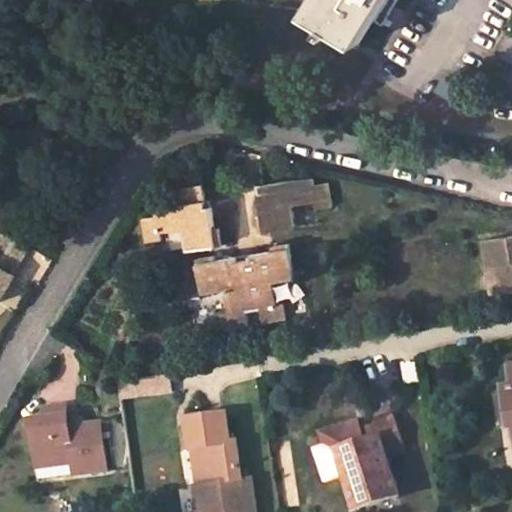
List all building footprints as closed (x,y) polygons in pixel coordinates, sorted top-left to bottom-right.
[(381,0),(315,0),(308,13),(357,40),(377,8),(381,0)] [(315,75),(328,54),(308,41),(295,61),(315,75)] [(430,86),(456,101),(463,89),(439,74),(430,86)] [(257,221),(261,240),(294,231),(291,211),(314,206),(315,212),(331,210),(326,186),(313,188),(310,179),(259,190),(265,219),(257,221)] [(210,236),(207,218),(200,219),(194,190),(169,196),(173,213),(151,218),(152,226),(138,229),(144,254),(158,250),(157,245),(179,241),(182,259),(219,252),(216,235),(210,236)] [(481,266),(491,265),(499,293),(511,289),(511,230),(474,241),(481,266)] [(0,273),(11,279),(24,253),(0,241),(0,273)] [(228,299),(232,317),(224,318),(228,334),(250,331),(249,318),(264,315),(266,328),(287,324),(284,308),(274,309),(271,290),(296,285),(288,249),(272,251),(273,257),(251,260),(252,268),(240,270),(239,263),(217,268),(216,263),(200,266),(207,302),(228,299)] [(499,293),(491,265),(481,266),(488,295),(499,293)] [(0,309),(14,281),(11,279),(0,273),(0,309)] [(500,383),(504,421),(511,420),(511,433),(511,358),(508,359),(511,382),(500,383)] [(124,397),(166,390),(163,373),(122,380),(124,397)] [(122,380),(115,381),(118,399),(124,397),(122,380)] [(223,412),(182,417),(185,446),(193,445),(197,484),(236,479),(233,440),(226,441),(223,412)] [(74,483),(106,479),(99,431),(70,436),(68,414),(45,417),(46,428),(32,430),(38,476),(72,472),(74,483)] [(369,430),(372,438),(360,441),(354,420),(317,432),(320,443),(333,450),(350,509),(391,496),(378,455),(401,448),(391,418),(373,423),(369,430)] [(338,467),(333,450),(320,443),(314,445),(323,472),(338,467)] [(197,484),(189,485),(192,511),(251,511),(248,477),(236,479),(197,484)]
